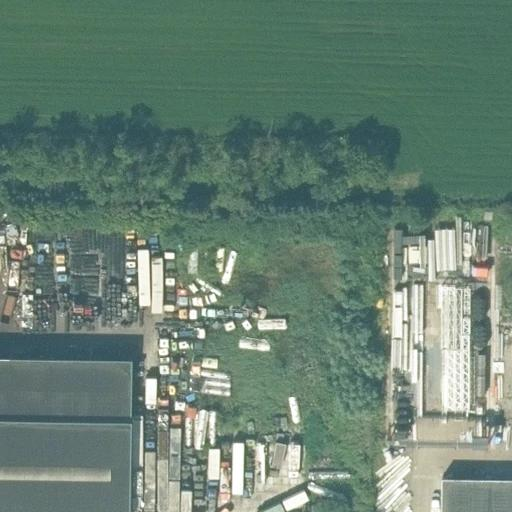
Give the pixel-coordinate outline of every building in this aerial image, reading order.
[(511,321),(473,320),(472,335),(511,336),(511,321)] [(199,354),(215,355),(216,336),(200,335),(199,354)] [(127,511),(129,356),(0,353),(0,511),(127,511)] [(413,387),(412,407),(435,408),(436,388),(413,387)] [(500,441),(511,440),(511,428),(500,428),(500,441)] [(511,511),(511,476),(443,475),(442,511),(511,511)]
